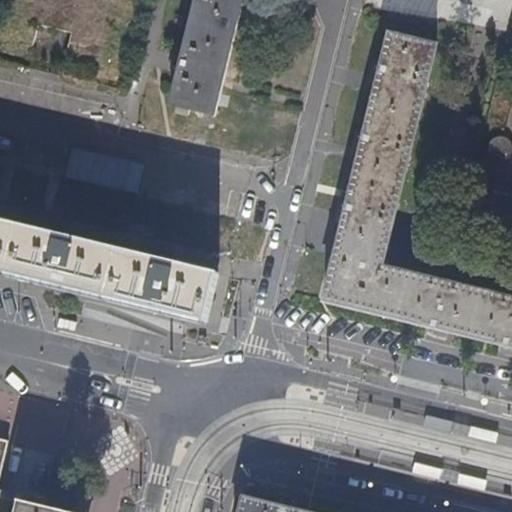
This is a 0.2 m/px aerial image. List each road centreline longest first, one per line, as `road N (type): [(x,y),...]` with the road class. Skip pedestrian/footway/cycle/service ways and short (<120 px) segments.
road 1 (residential): [(511,426),(306,377),(244,397)]
road 2 (residential): [(247,457),(284,453),(505,511)]
road 3 (residential): [(0,350),(162,390),(197,411)]
road 4 (residential): [(294,197),(244,397)]
